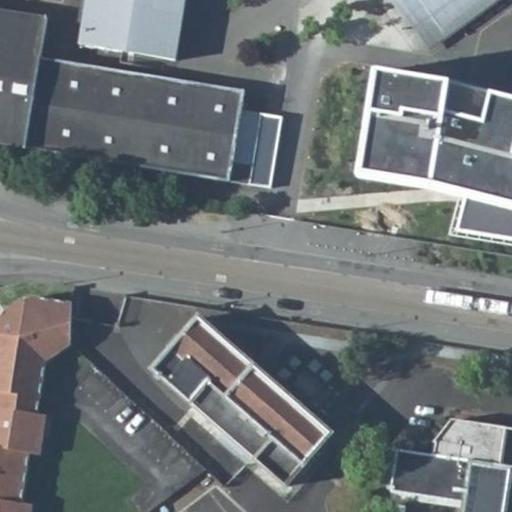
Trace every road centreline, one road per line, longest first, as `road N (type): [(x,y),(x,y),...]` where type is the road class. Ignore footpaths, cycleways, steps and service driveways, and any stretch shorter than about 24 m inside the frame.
road 1 (secondary): [(511,297),(0,206)]
road 2 (secondary): [(0,265),(511,343)]
